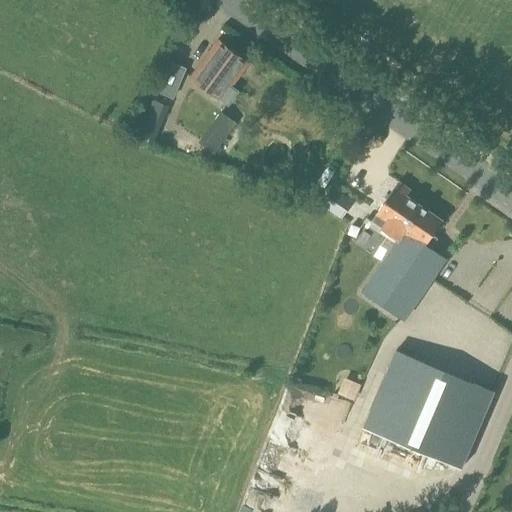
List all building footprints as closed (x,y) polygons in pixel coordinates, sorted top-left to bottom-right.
[(220,41),(192,79),(220,100),(248,62),(220,41)] [(189,67),(170,60),(156,91),(174,99),(189,67)] [(149,102),(135,137),(150,143),(164,108),(149,102)] [(216,153),(237,124),(226,115),(205,144),(216,153)] [(382,262),(363,291),(405,320),(445,258),(431,248),(438,239),(433,235),(443,221),(406,196),(411,190),(399,182),(378,212),(372,221),(398,239),(382,262)] [(320,206),(340,220),(351,203),(331,188),(320,206)] [(362,228),(354,224),(350,234),(358,238),(362,228)] [(462,468),(494,391),(397,350),(365,427),(462,468)] [(331,393),(349,399),(355,382),(337,376),(331,393)] [(313,426),(328,438),(336,428),(322,415),(313,426)]
